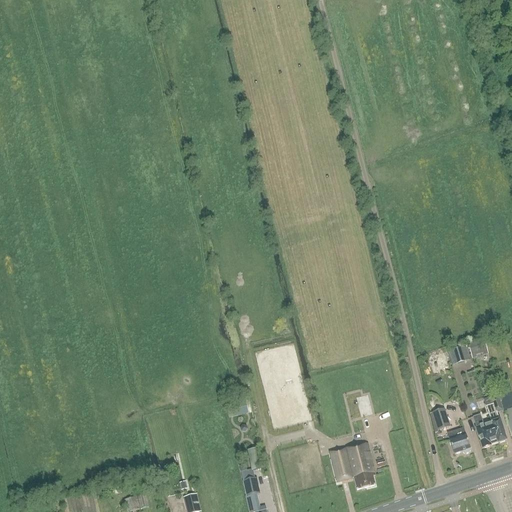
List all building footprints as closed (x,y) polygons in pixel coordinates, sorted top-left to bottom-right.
[(483,341),(468,345),(471,355),(474,354),(483,352),(483,355),(487,354),(483,341)] [(447,352),(451,366),(469,361),(466,347),(447,352)] [(444,352),(435,356),(439,368),(449,365),(444,352)] [(503,400),(510,398),(506,384),(499,386),(503,400)] [(356,400),(360,418),(372,415),(368,397),(356,400)] [(492,423),(499,445),(507,442),(500,420),(499,420),(497,412),(503,410),(499,397),(491,400),(490,397),(485,399),(492,423)] [(236,404),(238,415),(248,413),(245,402),(236,404)] [(444,410),(433,414),(438,431),(449,427),(444,410)] [(483,450),(499,445),(492,423),(484,425),(481,415),(473,418),(476,427),(483,450)] [(455,455),(463,452),(466,454),(469,453),(471,450),(464,429),(448,434),(455,455)] [(375,469),(369,444),(331,454),(338,483),(354,479),(357,491),(377,486),(374,477),(376,477),(374,469),(375,469)] [(260,495),(257,480),(243,482),(247,498),(260,495)] [(186,511),(200,511),(197,495),(183,498),(186,511)] [(129,511),(149,508),(146,496),(124,500),(126,511),(129,511)]
